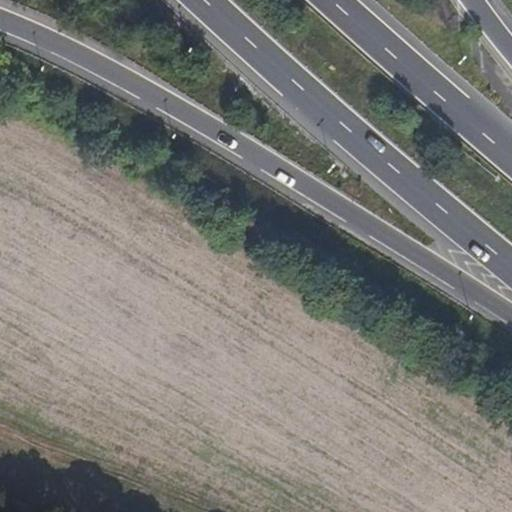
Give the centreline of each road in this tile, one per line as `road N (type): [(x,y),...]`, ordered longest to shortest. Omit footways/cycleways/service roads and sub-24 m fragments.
road 1 (motorway): [(0,18),(133,84),(511,314)]
road 2 (motorway): [(206,0),(511,265)]
road 3 (motorway): [(511,159),(337,0)]
